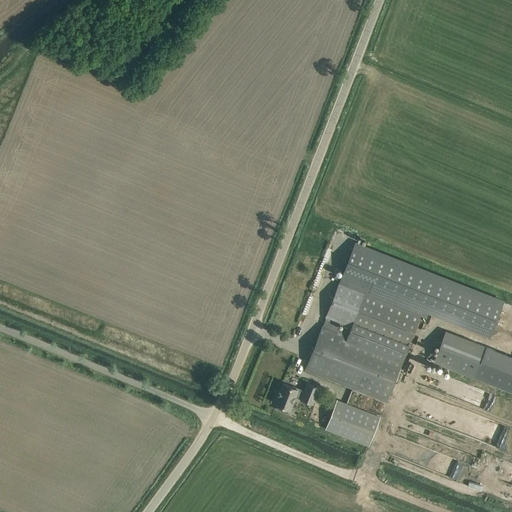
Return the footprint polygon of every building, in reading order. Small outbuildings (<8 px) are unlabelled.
[(355,243),(305,370),(386,401),(421,313),(424,314),(425,309),(490,335),(503,301),(355,243)] [(445,330),(433,362),(473,378),(473,377),(485,346),(445,330)] [(511,356),(485,346),(473,377),(511,392),(511,356)] [(292,386),(291,386),(283,383),(280,390),(278,389),(273,402),(278,405),(277,409),(286,413),(289,409),(290,409),(295,396),(312,404),(319,388),(306,383),(303,391),(297,389),(298,389),(296,388),(296,387),(292,386)] [(325,428),(368,446),(380,416),(337,399),(325,428)]
